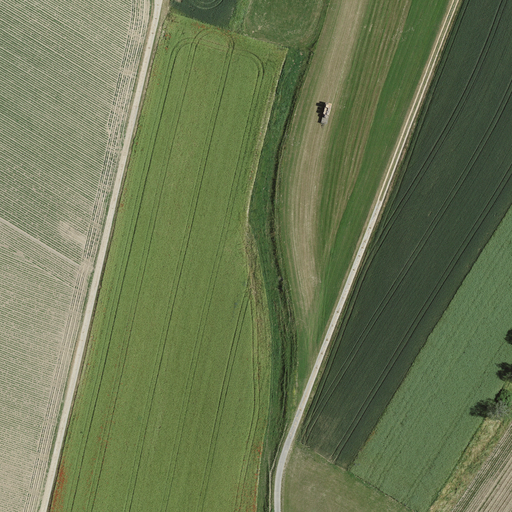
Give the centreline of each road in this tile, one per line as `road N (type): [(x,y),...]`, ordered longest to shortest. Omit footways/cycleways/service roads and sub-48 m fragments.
road 1 (track): [(158,0),(43,511)]
road 2 (track): [(380,201),(285,451),(278,511)]
